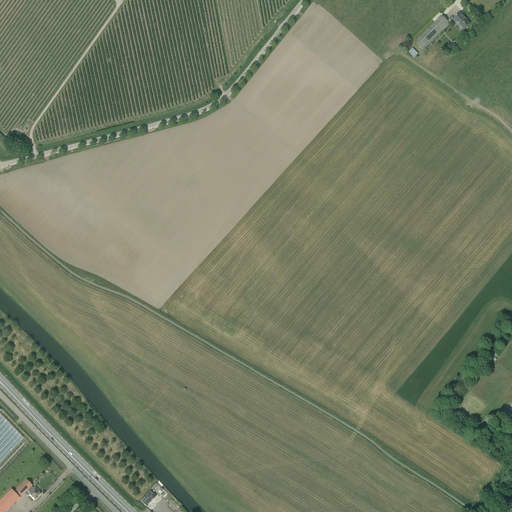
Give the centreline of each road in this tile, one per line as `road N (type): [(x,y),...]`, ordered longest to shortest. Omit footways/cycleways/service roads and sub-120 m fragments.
road 1 (unclassified): [(0,165),(216,102),(304,0)]
road 2 (primary): [(127,511),(0,382)]
road 3 (unclassified): [(116,511),(0,394)]
